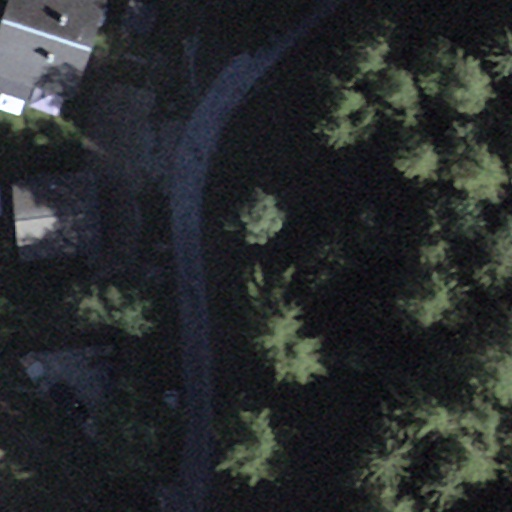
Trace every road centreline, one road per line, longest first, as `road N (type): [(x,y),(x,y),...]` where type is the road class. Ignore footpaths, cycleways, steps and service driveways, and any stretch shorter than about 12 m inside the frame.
road 1 (track): [(322,0),(234,79),(201,132),(188,173),(196,417),(184,511)]
road 2 (track): [(184,510),(43,360),(0,291)]
